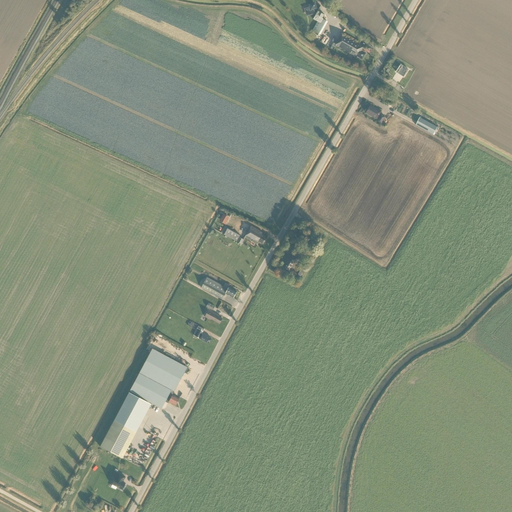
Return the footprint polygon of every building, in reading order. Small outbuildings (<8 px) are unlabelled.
[(310,8),(305,10),(307,17),(315,14),(313,10),(317,9),(315,3),(309,5),(310,8)] [(313,19),(318,21),(320,23),(322,18),(324,15),(318,11),(313,19)] [(320,23),(318,21),(313,30),(319,34),(327,21),(322,18),(320,23)] [(358,57),(363,60),(366,53),(362,50),(365,45),(343,33),(336,46),(350,54),(351,53),(354,55),(354,56),(357,58),(358,57)] [(408,69),(401,64),(396,72),(404,77),(408,69)] [(370,105),(366,113),(379,120),(378,121),(381,123),(385,117),(382,115),(381,115),(379,114),(381,111),(370,105)] [(415,125),(433,135),(438,127),(420,117),(415,125)] [(263,232),(251,226),(245,237),(257,243),(258,241),(263,244),(267,237),(262,234),(263,232)] [(224,235),(237,241),(240,235),(228,228),(224,235)] [(289,255),(285,261),(287,262),(284,268),(288,270),(287,271),(291,274),(297,264),(298,265),(303,257),(294,252),(291,256),(289,255)] [(229,287),(228,289),(207,277),(201,288),(223,299),(226,294),(229,296),(230,295),(234,298),(237,291),(229,287)] [(211,319),(220,323),(222,318),(219,317),(220,315),(209,310),(205,317),(211,320),(211,319)] [(204,329),(198,326),(193,335),(199,338),(209,344),(212,338),(209,337),(209,336),(203,332),(204,329)] [(187,367),(152,348),(129,391),(161,408),(165,401),(168,403),(169,401),(175,405),(179,398),(172,394),(187,367)] [(119,456),(148,403),(128,392),(100,446),(119,456)] [(115,478),(112,484),(122,489),(122,488),(123,488),(125,485),(124,484),(125,483),(122,481),(125,477),(119,473),(116,478),(115,478)]
